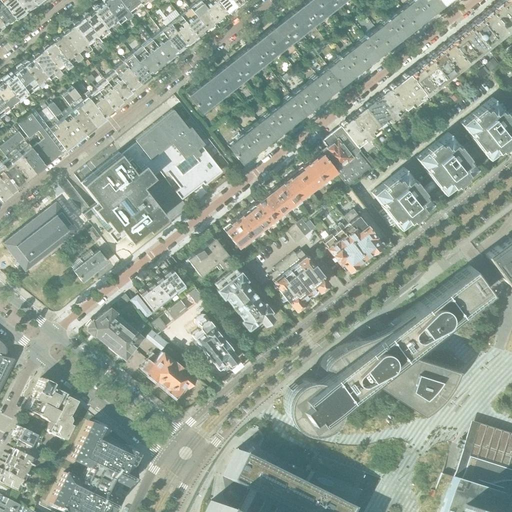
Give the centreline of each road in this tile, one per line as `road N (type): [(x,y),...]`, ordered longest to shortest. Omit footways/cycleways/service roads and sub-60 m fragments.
road 1 (residential): [(53,334),(477,0)]
road 2 (residential): [(511,167),(300,329),(180,434)]
road 3 (residential): [(204,454),(253,403),(511,198)]
road 4 (residential): [(273,0),(0,215)]
road 5 (residential): [(37,352),(163,456)]
road 6 (residential): [(180,434),(53,334)]
